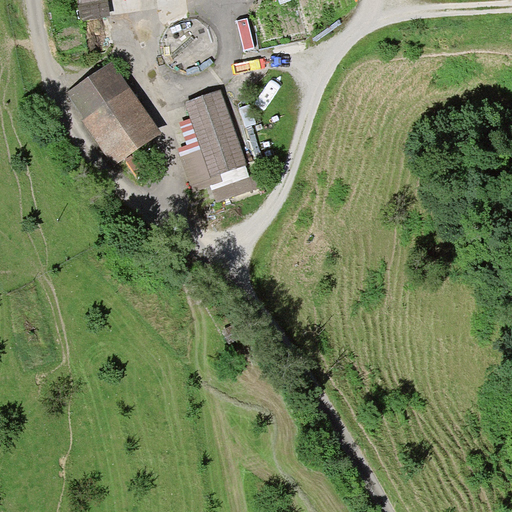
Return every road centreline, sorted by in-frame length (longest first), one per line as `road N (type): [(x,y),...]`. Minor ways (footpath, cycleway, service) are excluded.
road 1 (unclassified): [(33,0),(59,99),(81,137),(128,193),(217,264),(271,328),(387,511)]
road 2 (track): [(217,264),(281,195),(316,82),(347,37),(395,11),(511,3)]
